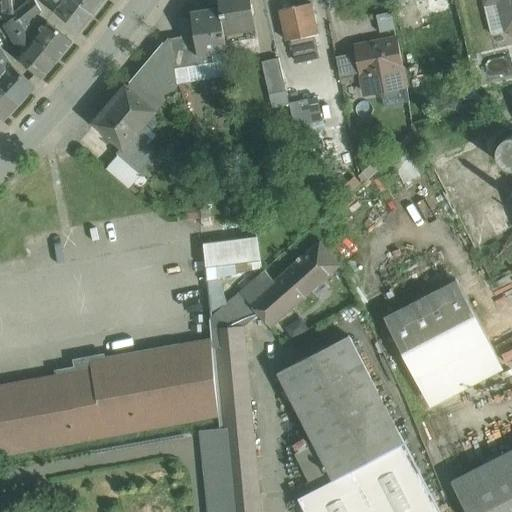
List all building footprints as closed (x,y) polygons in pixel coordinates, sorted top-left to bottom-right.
[(72,40),(47,20),(41,27),(34,16),(42,10),(35,0),(29,0),(17,13),(18,15),(32,38),(57,58),(72,40)] [(93,13),(77,0),(62,0),(59,4),(54,10),(79,30),(93,13)] [(103,0),(77,0),(93,13),(103,0)] [(219,0),(220,7),(225,35),(256,29),(251,0),(219,0)] [(511,0),(485,0),(486,3),(497,0),(499,0),(506,29),(511,27),(511,0)] [(311,3),(280,10),(287,41),(318,34),(311,3)] [(220,7),(191,11),(195,34),(198,56),(212,54),(228,51),(225,35),(220,7)] [(13,8),(5,16),(8,23),(17,16),(13,8)] [(57,58),(32,38),(18,15),(17,16),(8,23),(6,25),(21,52),(18,56),(42,77),(57,58)] [(195,34),(182,36),(186,67),(214,62),(212,54),(198,56),(195,34)] [(175,68),(186,67),(182,36),(170,38),(175,68)] [(155,111),(177,85),(176,78),(175,68),(170,38),(169,37),(127,87),(155,111)] [(398,39),(355,47),(356,53),(360,72),(360,74),(362,74),(366,93),(405,86),(401,66),(403,66),(398,39)] [(12,63),(0,48),(0,71),(2,74),(12,63)] [(214,62),(186,67),(175,68),(176,78),(231,69),(228,51),(212,54),(214,62)] [(356,53),(338,56),(342,76),(360,72),(356,53)] [(279,57),(262,61),(270,94),(286,90),(279,57)] [(36,83),(13,62),(12,63),(2,74),(0,75),(0,82),(20,100),(36,83)] [(20,100),(0,82),(0,112),(4,117),(20,100)] [(127,87),(126,86),(95,123),(123,147),(124,148),(135,135),(155,111),(127,87)] [(296,121),(321,120),(320,98),(295,99),(296,121)] [(159,156),(135,135),(124,148),(123,147),(118,153),(143,174),(159,156)] [(511,136),(508,137),(502,141),(499,146),(498,153),(499,159),(503,164),(508,168),(511,168),(511,136)] [(511,193),(483,209),(511,265),(511,193)] [(198,196),(186,197),(188,220),(200,219),(198,196)] [(257,235),(202,240),(206,276),(211,276),(213,304),(223,303),(220,271),(260,266),(257,235)] [(275,281),(265,270),(241,291),(259,313),(271,326),(341,265),(320,241),(275,281)] [(458,279),(386,318),(423,388),(495,349),(458,279)] [(241,291),(210,319),(211,339),(212,347),(216,347),(216,346),(222,345),(220,327),(244,326),(259,313),(241,291)] [(244,326),(220,327),(222,345),(216,346),(216,347),(219,389),(220,389),(249,386),(244,326)] [(350,336),(279,373),(315,444),(334,479),(334,480),(353,470),(405,443),(350,336)] [(211,339),(91,361),(91,363),(104,436),(219,415),(212,347),(211,339)] [(0,454),(104,436),(91,363),(76,366),(78,372),(0,385),(0,454)] [(260,511),(249,386),(220,389),(231,511),(260,511)] [(440,511),(405,443),(353,470),(375,511),(440,511)] [(334,479),(315,444),(298,453),(315,485),(334,479)] [(511,511),(511,449),(452,481),(467,511),(511,511)] [(375,511),(353,470),(334,480),(299,498),(305,511),(375,511)]
